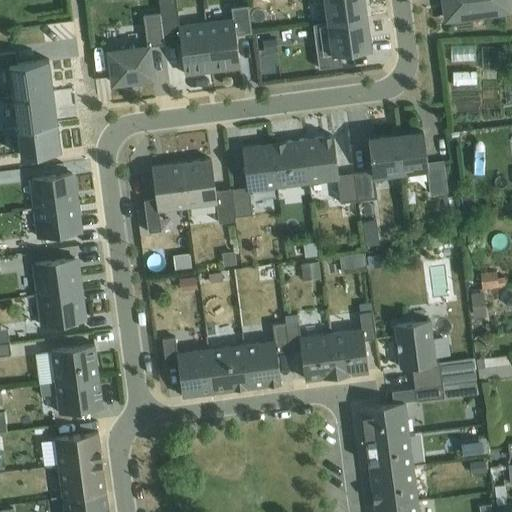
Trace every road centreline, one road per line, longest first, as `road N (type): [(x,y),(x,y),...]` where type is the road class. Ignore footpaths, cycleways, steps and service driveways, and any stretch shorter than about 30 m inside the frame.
road 1 (residential): [(141,418),(105,157),(112,137),(129,124),(385,91),(406,70),(400,0)]
road 2 (residential): [(356,511),(344,415),(334,402),(141,418)]
